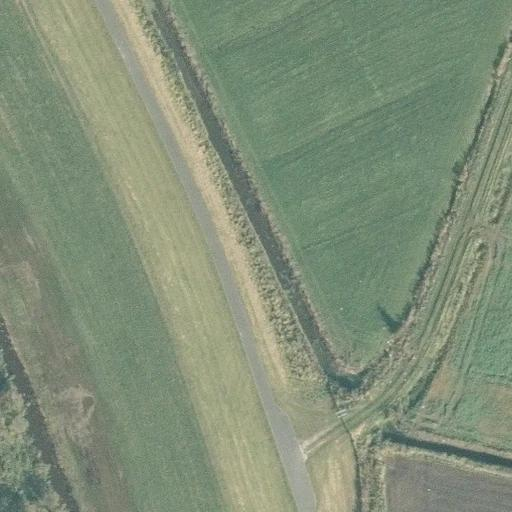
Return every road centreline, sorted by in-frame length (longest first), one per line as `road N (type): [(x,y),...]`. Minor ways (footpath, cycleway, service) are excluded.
road 1 (track): [(306,511),(208,238),(97,0)]
road 2 (track): [(511,89),(452,278),(409,372),(369,411),(291,460)]
